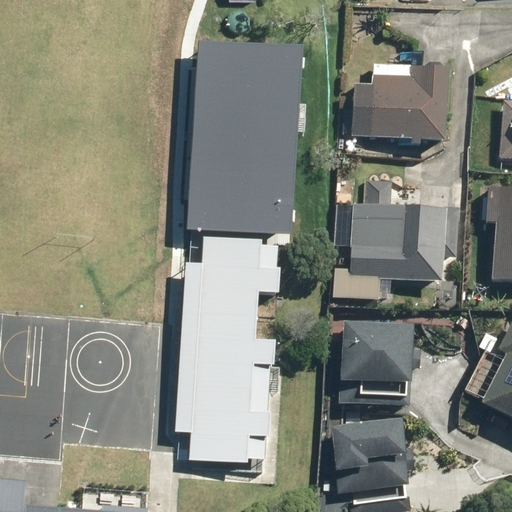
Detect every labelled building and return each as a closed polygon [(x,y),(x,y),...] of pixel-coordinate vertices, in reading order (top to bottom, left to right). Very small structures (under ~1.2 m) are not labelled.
[(214,75),(215,46),(197,45),(196,69),(196,74),(188,195),(186,234),(204,235),(206,196),(214,75)] [(302,51),(215,46),(214,75),(206,196),(204,235),(290,240),(296,136),(298,113),(298,108),(302,51)] [(451,67),(376,64),(375,84),(356,83),(354,135),(448,139),(451,67)] [(339,203),(337,246),(352,247),(351,269),(336,269),(335,300),(392,302),(393,281),(447,283),(448,257),(460,257),(462,208),(391,205),(392,183),(369,182),(368,204),(339,203)] [(511,188),(491,187),(489,219),(498,219),(495,278),(511,279),(511,188)] [(260,246),(203,242),(202,268),(201,281),(192,429),(191,437),(189,464),(247,468),(248,463),(249,440),(257,441),(266,441),(269,441),(270,416),(267,416),(250,415),(253,374),(253,369),(270,370),(274,371),(274,368),(275,344),(274,344),(256,342),(259,298),(276,299),(278,299),(280,275),(276,275),(258,273),(260,249),(260,246)] [(278,251),(260,249),(258,273),(276,275),(278,251)] [(183,436),(191,437),(192,429),(201,281),(202,268),(194,267),(186,267),(185,280),(175,428),(175,436),(176,436),(183,436)] [(346,382),(364,382),(364,395),(409,396),(409,381),(417,381),(419,325),(348,323),(346,382)] [(511,324),(497,354),(489,350),(468,390),(511,413),(511,324)] [(270,375),(270,370),(253,369),(253,374),(250,415),(267,416),(270,375)] [(407,421),(338,429),(346,493),(415,485),(407,421)] [(257,441),(249,440),(248,463),(256,463),(264,464),(266,441),(257,441)] [(0,475),(0,511),(136,511),(51,505),(30,504),(32,477),(0,475)]
